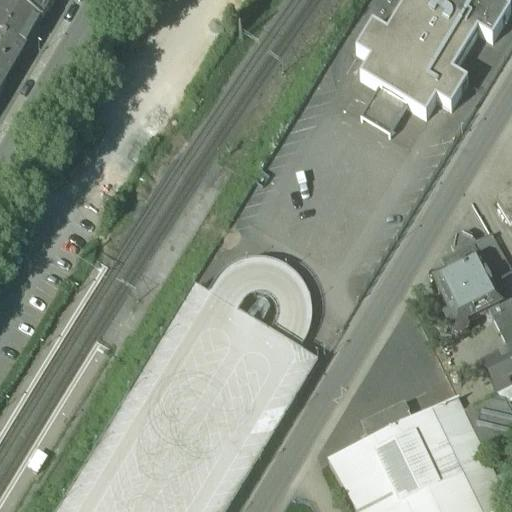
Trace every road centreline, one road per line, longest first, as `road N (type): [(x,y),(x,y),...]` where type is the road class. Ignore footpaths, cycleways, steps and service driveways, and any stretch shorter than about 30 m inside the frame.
road 1 (unclassified): [(511,92),(257,511)]
road 2 (tertiary): [(109,0),(0,172)]
